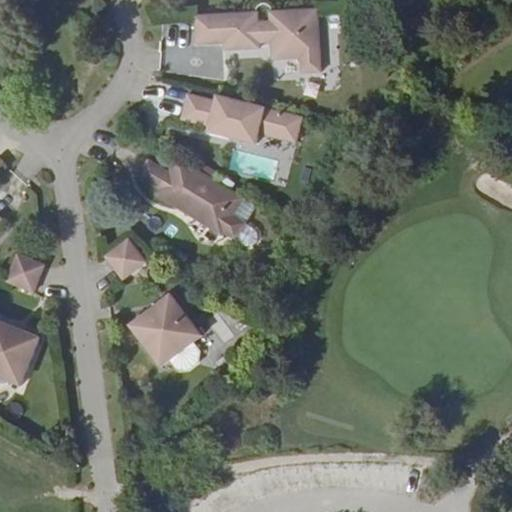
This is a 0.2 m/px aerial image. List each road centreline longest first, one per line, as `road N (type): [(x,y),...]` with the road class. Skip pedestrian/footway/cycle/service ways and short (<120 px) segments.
road 1 (residential): [(106,511),(57,132)]
road 2 (residential): [(57,132),(88,122),(113,100),(128,71),(132,39),(117,0)]
